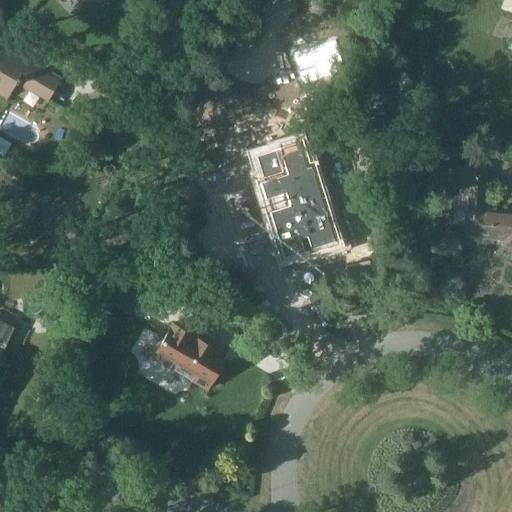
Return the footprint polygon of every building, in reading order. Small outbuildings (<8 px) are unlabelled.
[(511,0),(504,0),(502,6),(511,10),(511,46),(511,48),(511,0)] [(346,66),(335,34),(309,43),(320,75),(346,66)] [(11,53),(0,46),(0,85),(0,86),(0,94),(8,98),(15,83),(17,84),(18,83),(49,100),(61,78),(29,59),(25,64),(10,56),(11,53)] [(129,79),(123,90),(137,98),(143,88),(129,79)] [(125,107),(97,118),(106,142),(110,141),(115,139),(119,148),(130,144),(126,135),(135,132),(125,107)] [(305,138),(261,152),(269,178),(266,179),(289,255),(312,248),(308,236),(313,235),(318,251),(347,242),(322,162),(313,165),(305,138)] [(389,158),(389,166),(405,166),(405,167),(415,167),(415,153),(405,153),(405,158),(389,158)] [(511,246),(511,211),(482,210),(485,170),(461,169),(459,196),(468,196),(465,237),(495,239),(495,236),(504,236),(503,245),(511,246)] [(128,258),(114,280),(146,299),(160,276),(128,258)] [(0,372),(4,365),(1,364),(8,349),(20,325),(0,315),(0,372)] [(153,358),(207,389),(224,359),(221,357),(226,348),(211,339),(208,345),(172,324),(153,358)]
